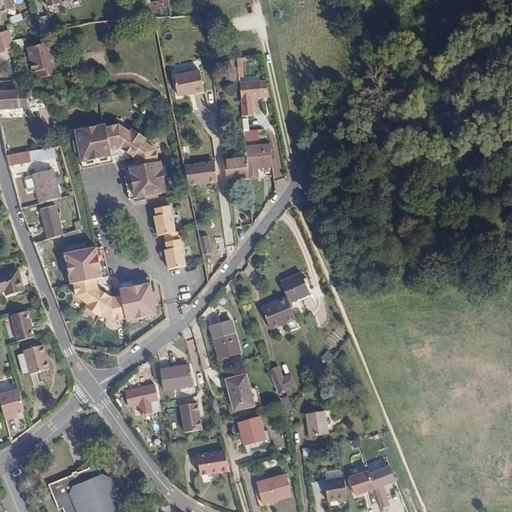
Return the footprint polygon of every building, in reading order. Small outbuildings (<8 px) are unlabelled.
[(0,0),(0,6),(4,5),(5,11),(13,9),(10,0),(0,0)] [(150,4),(146,5),(148,12),(165,7),(164,0),(150,4)] [(21,14),(10,18),(12,24),(23,20),(21,14)] [(47,16),(38,18),(42,33),(50,31),(47,16)] [(0,51),(14,47),(10,30),(0,33),(0,51)] [(28,48),(33,73),(36,72),(37,79),(57,75),(50,43),(28,48)] [(238,59),(239,69),(243,68),(242,62),(246,61),(246,57),(238,59)] [(178,96),(204,91),(200,71),(174,77),(178,96)] [(262,98),(260,82),(240,83),(244,117),(253,116),(252,99),(262,98)] [(26,91),(0,92),(0,109),(29,108),(28,101),(32,101),(31,97),(28,98),(27,93),(26,93),(26,91)] [(79,152),(81,163),(112,156),(111,150),(120,148),(134,157),(136,166),(129,168),(136,199),(145,196),(146,200),(158,197),(158,194),(167,192),(161,162),(159,162),(156,149),(145,142),(147,138),(132,129),(130,132),(119,124),(106,127),(106,124),(75,131),(77,140),(74,141),(76,152),(79,152)] [(257,168),(273,167),(272,156),(271,151),(271,145),(246,148),(247,153),(247,158),(249,177),(249,179),(258,178),(257,168)] [(60,147),(6,156),(9,166),(34,161),(34,159),(41,158),(41,160),(56,158),(55,154),(62,153),(60,147)] [(81,163),(83,169),(113,162),(112,156),(81,163)] [(225,161),(227,181),(249,177),(247,158),(238,159),(225,161)] [(215,163),(185,167),(189,186),(218,183),(215,163)] [(123,169),(129,200),(136,199),(129,168),(123,169)] [(61,198),(54,169),(33,175),(33,176),(36,190),(40,203),(61,198)] [(36,190),(33,176),(27,177),(26,180),(29,191),(36,190)] [(175,232),(170,206),(155,209),(157,216),(154,217),(158,236),(165,235),(175,232)] [(41,210),(48,240),(64,235),(57,207),(41,210)] [(175,232),(165,235),(166,243),(181,240),(179,232),(175,232)] [(209,236),(200,238),(204,255),(212,253),(209,236)] [(186,266),(181,240),(166,243),(168,250),(165,251),(169,270),(186,266)] [(126,319),(127,322),(157,316),(155,306),(159,305),(156,292),(153,293),(151,284),(120,290),(121,296),(112,298),(98,289),(96,280),(103,278),(97,248),(87,250),(86,246),(73,249),(74,253),(65,255),(71,284),(73,284),(76,297),(88,305),(86,308),(100,317),(102,314),(114,322),(126,319)] [(103,278),(109,277),(103,247),(97,248),(103,278)] [(18,271),(0,275),(0,292),(5,291),(7,296),(24,291),(18,271)] [(302,273),(281,282),(287,298),(289,303),(310,294),(302,273)] [(151,284),(149,278),(119,284),(120,290),(151,284)] [(287,323),(296,318),(289,303),(287,298),(262,308),(269,326),(285,319),(287,323)] [(18,342),(35,337),(33,330),(28,311),(11,316),(16,336),(18,342)] [(285,319),(269,326),(270,329),(287,323),(285,319)] [(220,360),(241,354),(232,320),(211,326),(220,360)] [(43,345),(24,351),(25,354),(19,356),(24,375),(30,374),(30,375),(50,370),(43,345)] [(220,360),(222,367),(243,362),(241,354),(220,360)] [(179,388),(179,387),(192,384),(189,366),(161,370),(164,390),(179,388)] [(285,382),(283,378),(278,366),(269,370),(279,393),(296,387),(293,379),(285,382)] [(227,380),(235,411),(254,406),(246,375),(227,380)] [(125,392),(129,407),(139,405),(141,416),(161,412),(156,386),(125,392)] [(25,411),(19,390),(0,395),(0,401),(5,420),(5,421),(14,418),(13,415),(17,414),(25,411)] [(286,415),(291,408),(287,398),(280,401),(286,415)] [(198,403),(180,406),(185,433),(202,430),(198,403)] [(325,411),(306,415),(310,437),(328,434),(325,411)] [(245,447),(266,441),(259,417),(239,423),(245,447)] [(358,440),(352,442),(354,448),(360,446),(358,440)] [(230,471),(225,452),(197,456),(201,476),(230,471)] [(124,511),(111,479),(103,475),(98,477),(97,474),(101,473),(97,464),(89,467),(89,469),(78,474),(77,472),(72,474),(73,476),(49,485),(59,510),(65,508),(66,511),(124,511)] [(370,474),(375,489),(396,483),(390,468),(370,474)] [(369,472),(349,478),(355,495),(375,489),(370,474),(369,472)] [(263,504),(292,496),(286,475),(257,483),(263,504)] [(328,502),(340,500),(346,499),(348,499),(344,478),(325,481),(328,502)] [(314,492),(324,491),(324,483),(313,484),(314,492)] [(384,491),(376,493),(381,509),(389,506),(384,491)]
